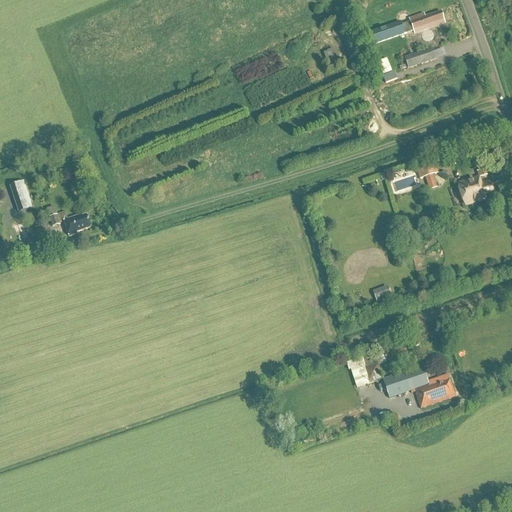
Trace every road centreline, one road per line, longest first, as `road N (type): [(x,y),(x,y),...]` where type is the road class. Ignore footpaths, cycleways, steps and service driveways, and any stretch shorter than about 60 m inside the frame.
road 1 (track): [(503,105),(93,237)]
road 2 (track): [(500,98),(392,132),(343,56),(315,30)]
road 3 (tertiary): [(511,134),(464,0)]
